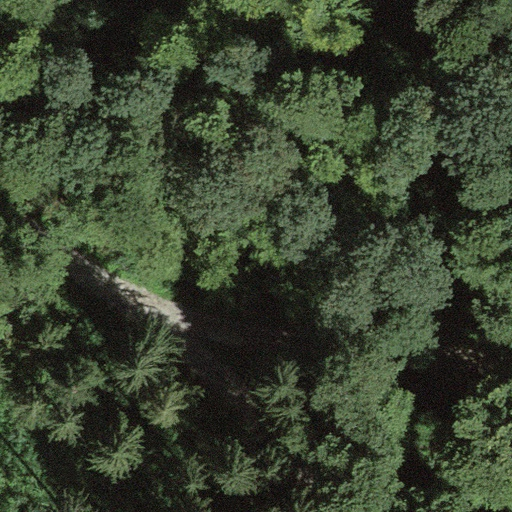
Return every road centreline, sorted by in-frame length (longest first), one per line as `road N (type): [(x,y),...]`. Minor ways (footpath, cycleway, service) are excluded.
road 1 (track): [(251,360),(0,213)]
road 2 (track): [(511,372),(251,360)]
road 3 (track): [(251,360),(348,511)]
